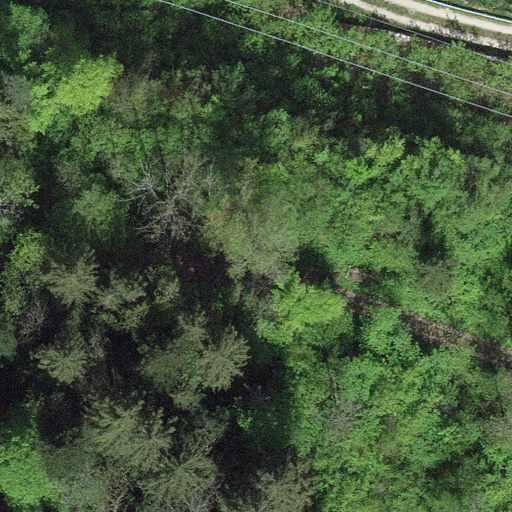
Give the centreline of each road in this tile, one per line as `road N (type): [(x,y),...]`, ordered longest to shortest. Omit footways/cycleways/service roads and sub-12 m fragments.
road 1 (track): [(0,253),(228,257),(340,282),(511,368)]
road 2 (track): [(511,41),(358,0)]
